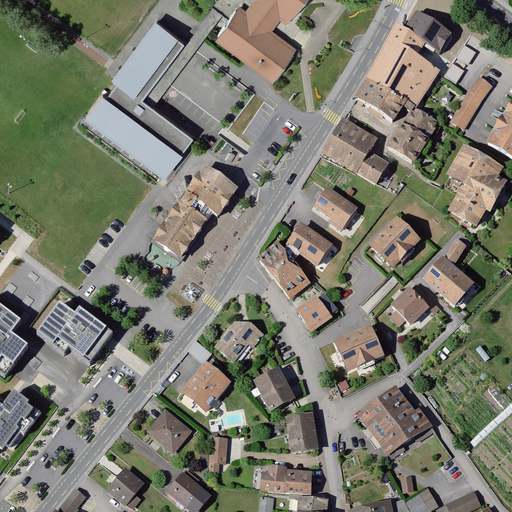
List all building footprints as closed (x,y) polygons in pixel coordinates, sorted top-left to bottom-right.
[(271,83),(294,51),(270,34),(279,23),(284,26),(302,0),(248,0),(252,2),(244,13),(238,8),(213,41),(271,83)] [(157,186),(192,139),(141,102),(182,44),(153,23),(110,83),(114,86),(104,99),(100,96),(82,121),(149,169),(144,176),(157,186)] [(391,35),(355,103),(393,124),(400,113),(411,118),(414,114),(437,77),(401,54),(406,43),(391,35)] [(491,91),(479,81),(466,97),(449,126),(463,134),(491,91)] [(511,110),(487,149),(511,165),(511,110)] [(414,114),(411,118),(388,154),(412,170),(437,128),(414,114)] [(375,190),(387,170),(367,158),(375,143),(342,124),(321,159),(375,190)] [(444,182),(460,192),(446,217),(473,233),(485,214),(489,216),(505,189),(496,184),(501,174),(461,151),(444,182)] [(179,263),(212,216),(218,220),(236,194),(202,170),(151,243),(179,263)] [(326,189),(311,212),(329,224),(325,229),(339,238),(358,212),(326,189)] [(395,270),(425,241),(400,216),(371,246),(395,270)] [(298,226),(279,251),(308,277),(311,273),(323,283),(343,258),(298,226)] [(464,250),(455,243),(443,260),(452,267),(464,250)] [(279,251),(275,247),(255,264),(289,304),(309,287),(279,251)] [(443,260),(423,283),(454,310),(474,288),(443,260)] [(407,293),(389,311),(409,331),(427,313),(424,309),(429,304),(415,290),(410,295),(407,293)] [(313,300),(296,313),(311,339),(331,324),(329,321),(337,315),(322,298),(316,304),(313,300)] [(83,372),(109,339),(76,314),(72,320),(55,306),(29,341),(60,365),(65,359),(83,372)] [(0,384),(1,385),(26,352),(9,340),(19,326),(0,312),(0,384)] [(374,354),(362,325),(338,334),(344,348),(346,347),(353,363),(374,354)] [(235,328),(214,354),(233,369),(247,350),(252,354),(263,341),(235,328)] [(232,382),(207,363),(182,394),(207,414),(232,382)] [(295,398),(278,367),(253,380),(270,411),(295,398)] [(395,393),(355,421),(386,463),(413,444),(420,453),(414,458),(429,480),(453,463),(419,415),(414,418),(395,393)] [(0,455),(30,416),(6,398),(0,405),(0,455)] [(318,448),(313,413),(286,417),(291,452),(318,448)] [(190,436),(164,415),(145,439),(171,460),(190,436)] [(226,444),(208,443),(207,461),(226,462),(226,444)] [(284,498),(286,476),(286,472),(267,471),(267,478),(260,477),(258,496),(284,498)] [(123,474),(105,497),(124,511),(133,511),(139,506),(133,501),(142,489),(123,474)] [(311,478),(286,476),(284,498),(309,501),(311,478)] [(412,476),(402,478),(405,494),(415,492),(412,476)] [(200,511),(209,501),(181,479),(165,499),(181,511),(200,511)] [(78,511),(86,503),(73,492),(56,511),(78,511)] [(403,504),(365,511),(436,511),(437,511),(427,494),(404,507),(403,504)] [(474,496),(445,509),(445,511),(479,511),(481,511),(474,496)] [(272,511),(274,504),(260,503),(259,511),(272,511)] [(325,511),(326,506),(296,503),(295,511),(325,511)]
